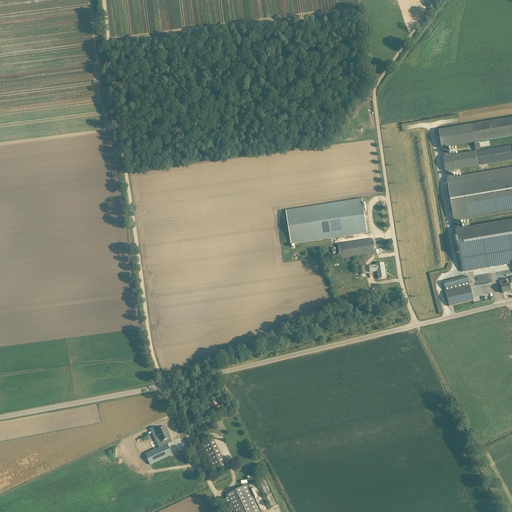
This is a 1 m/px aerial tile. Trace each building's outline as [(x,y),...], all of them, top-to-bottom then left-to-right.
[(441,148),(442,148),(443,158),(446,171),(450,170),(511,159),(511,146),(479,152),(478,142),(511,135),(511,118),(509,119),(465,127),(439,131),(436,131),(437,138),(440,137),(440,142),(438,142),(439,148),(441,148)] [(511,168),(452,179),(450,170),(446,171),(447,180),(447,183),(445,184),(446,190),(448,190),(449,192),(447,193),(448,199),(450,199),(451,203),(449,203),(450,210),(452,209),(452,212),(450,212),(451,218),(453,218),(454,222),(454,221),(459,221),(464,220),(511,211),(511,168)] [(362,199),(286,211),(291,245),(367,233),(362,199)] [(459,221),(454,221),(456,231),(455,231),(457,238),(454,238),(457,255),(459,255),(460,261),(461,261),(463,272),(511,263),(511,254),(501,256),(501,254),(511,252),(511,222),(460,231),(460,229),(459,221)] [(340,260),(374,255),(372,239),(338,244),(340,260)] [(386,277),(384,263),(375,265),(369,266),(370,273),(376,272),(377,279),(386,277)] [(359,267),(357,267),(358,273),(360,272),(360,275),(366,274),(365,266),(359,267)] [(508,279),(500,281),(503,293),(511,291),(510,284),(509,284),(508,279)] [(470,286),(446,292),(449,307),(473,301),(470,286)] [(361,300),(361,299),(359,293),(351,296),(350,294),(340,298),(336,299),(340,310),(348,308),(346,305),(361,300)] [(221,399),(208,404),(211,413),(224,407),(221,399)] [(165,427),(156,431),(161,442),(162,442),(163,445),(144,454),(150,465),(154,463),(172,455),(167,444),(165,440),(170,438),(168,434),(164,428),(166,427),(165,427)] [(218,449),(214,440),(203,445),(207,454),(218,449)] [(258,511),(246,486),(226,495),(234,511),(258,511)]
